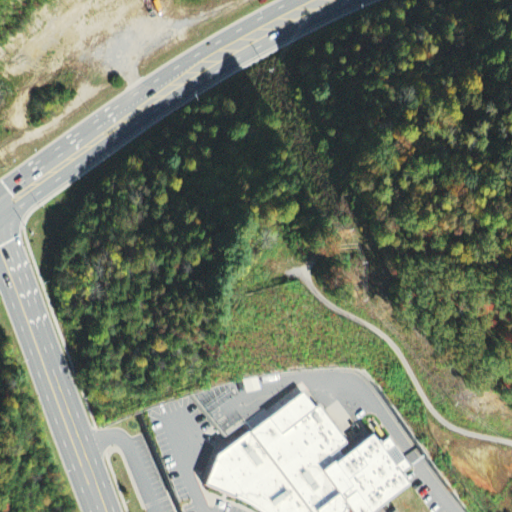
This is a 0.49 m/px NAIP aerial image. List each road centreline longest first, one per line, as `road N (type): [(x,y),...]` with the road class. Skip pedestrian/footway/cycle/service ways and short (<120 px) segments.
road 1 (primary): [(0,201),(221,55),(322,0)]
road 2 (trunk): [(105,511),(0,234)]
